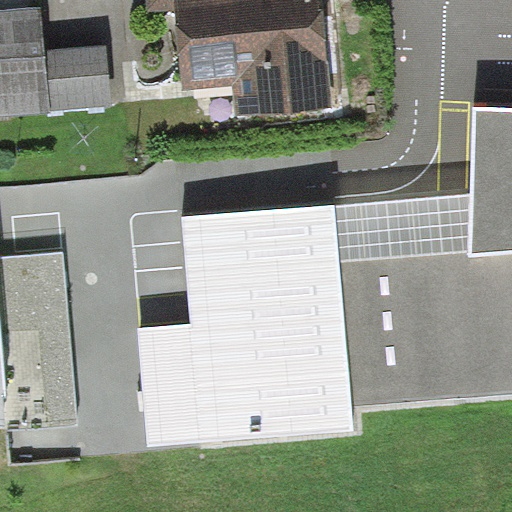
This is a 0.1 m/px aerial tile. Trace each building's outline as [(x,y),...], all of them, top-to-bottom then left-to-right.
[(146,0),(148,13),(174,11),(182,93),(233,89),(236,118),(332,110),(322,0),(146,0)] [(0,118),(50,115),(45,55),(42,11),(0,13),(0,118)] [(107,50),(45,55),(50,115),(112,109),(107,50)] [(511,114),(475,112),(472,198),(470,254),(340,264),(335,211),(184,218),(191,329),(140,331),(147,450),(356,436),(354,410),(511,397),(511,114)] [(340,264),(470,254),(472,198),(335,211),(340,264)] [(0,433),(78,428),(59,256),(0,259),(0,433)]
